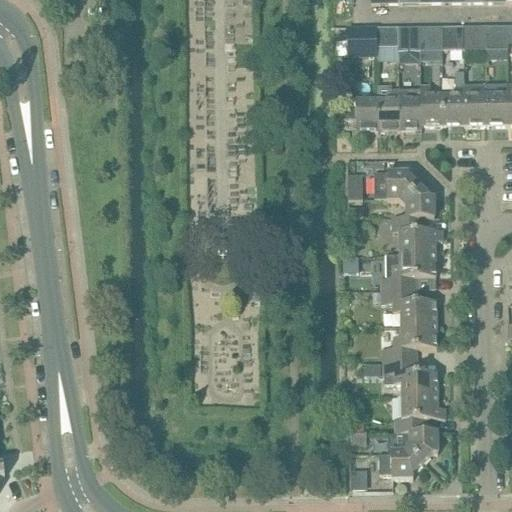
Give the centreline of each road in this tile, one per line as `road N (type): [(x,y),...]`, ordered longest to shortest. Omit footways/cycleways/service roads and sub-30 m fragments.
road 1 (residential): [(488,511),(484,250),(491,233),(511,224)]
road 2 (tertiary): [(30,164),(55,334)]
road 3 (residential): [(362,0),(362,16),(511,15)]
road 4 (tertiary): [(30,164),(29,54),(25,36),(0,10)]
road 5 (tertiary): [(55,334),(50,375),(62,494)]
road 6 (tertiary): [(87,483),(55,334)]
